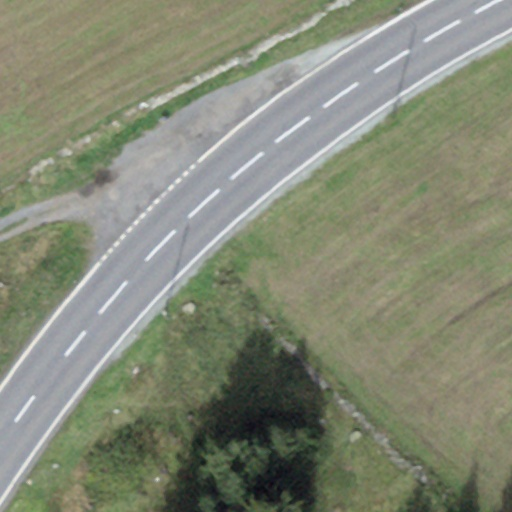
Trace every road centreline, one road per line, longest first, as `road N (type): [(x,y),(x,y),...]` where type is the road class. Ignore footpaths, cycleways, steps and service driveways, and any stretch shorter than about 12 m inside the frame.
road 1 (primary): [(487,0),(310,107),(209,192),(99,317),(0,453)]
road 2 (track): [(0,230),(107,191),(175,180),(209,192)]
